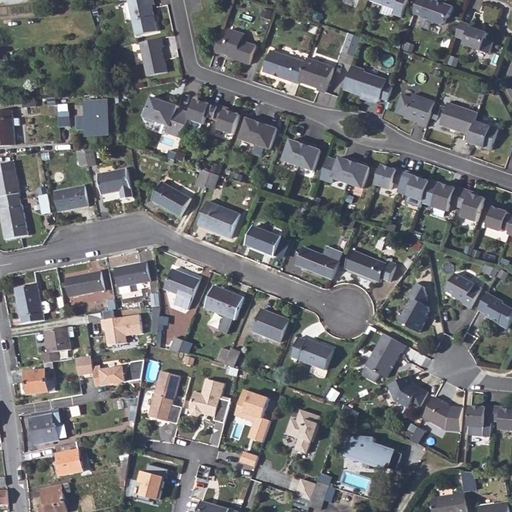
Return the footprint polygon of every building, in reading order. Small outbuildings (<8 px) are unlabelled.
[(153,15),(154,15),(152,5),(155,4),(153,0),(129,0),(128,0),(137,36),(158,31),(156,21),(155,21),(153,15)] [(368,0),(369,0),(396,10),(394,15),(402,18),(408,0),(368,0)] [(454,7),(445,4),(444,5),(439,3),(439,2),(433,0),(419,0),(414,14),(423,17),(423,18),(442,25),(445,24),(447,19),(450,17),(454,7)] [(482,29),(462,22),(456,38),(466,41),(464,45),(490,55),(494,43),(486,40),(489,34),(481,31),(482,29)] [(229,37),(221,34),(215,52),(223,55),(224,53),(231,55),(231,56),(231,55),(235,56),(235,58),(251,64),(257,45),(243,40),(245,33),(232,29),(229,37)] [(349,32),(344,52),(357,55),(363,36),(349,32)] [(162,38),(140,43),(148,76),(168,72),(165,59),(164,59),(161,47),(164,46),(162,38)] [(300,81),(307,62),(271,50),(264,72),(299,84),(300,81)] [(335,68),(308,58),(307,62),(300,81),(319,88),(318,90),(327,92),(335,68)] [(365,70),(352,66),(344,90),(362,95),(366,97),(368,100),(376,103),(379,101),(381,98),(388,100),(392,86),(385,84),(387,80),(364,73),(365,70)] [(411,98),(402,95),(396,112),(405,115),(410,117),(410,119),(419,122),(418,124),(426,127),(435,102),(413,94),(411,98)] [(168,102),(162,100),(151,96),(148,108),(145,109),(143,114),(146,120),(152,122),(155,121),(168,125),(165,132),(182,138),(189,118),(191,112),(178,107),(178,105),(168,102)] [(69,97),(59,98),(60,113),(71,112),(69,97)] [(213,118),(218,104),(210,101),(209,103),(203,101),(196,98),(191,112),(189,118),(204,123),(206,116),(213,118)] [(88,117),(79,118),(80,131),(89,130),(112,128),(110,100),(86,102),(88,117)] [(449,102),(440,124),(471,135),(476,121),(479,113),(449,102)] [(218,104),(213,118),(221,121),(218,128),(233,133),(240,114),(232,111),(226,109),(227,107),(218,104)] [(0,112),(0,146),(17,145),(15,126),(21,125),(21,119),(15,119),(14,111),(0,112)] [(255,143),(263,120),(256,117),(255,120),(252,119),(247,117),(240,138),(255,143)] [(263,120),(255,143),(270,148),(277,128),(272,126),(269,125),(270,122),(263,120)] [(471,135),(469,142),(491,150),(499,129),(476,121),(471,135)] [(112,128),(89,130),(89,137),(113,135),(112,128)] [(298,165),(307,142),(299,139),(298,142),(296,141),(290,139),(283,160),(298,165)] [(307,142),(298,165),(314,170),(321,150),(316,148),(313,147),(314,144),(307,142)] [(94,148),(86,149),(89,164),(89,166),(97,164),(94,148)] [(89,164),(86,149),(78,151),(81,166),(89,164)] [(324,179),(331,157),(329,156),(321,178),(324,179)] [(333,177),(348,182),(356,159),(349,156),(348,159),(345,158),(340,156),(339,160),(331,157),(324,179),(331,181),(333,177)] [(356,159),(348,182),(363,187),(370,167),(365,165),(362,164),(363,161),(356,159)] [(2,205),(21,201),(21,195),(22,194),(16,163),(0,165),(0,198),(1,198),(2,205)] [(403,185),(407,171),(398,168),(398,169),(392,167),(383,165),(376,184),(392,189),(394,182),(403,185)] [(128,169),(99,175),(103,195),(121,192),(123,200),(134,198),(128,169)] [(204,169),(197,186),(205,189),(206,186),(211,173),(204,169)] [(407,171),(403,185),(411,187),(408,195),(423,200),(430,181),(422,178),(415,176),(416,174),(407,171)] [(211,173),(206,186),(214,188),(219,175),(212,172),(211,173)] [(164,182),(153,200),(182,217),(192,199),(164,182)] [(458,206),(464,188),(457,186),(456,188),(450,185),(441,183),(433,206),(449,211),(451,204),(458,206)] [(86,185),(56,191),(60,212),(90,206),(86,185)] [(464,188),(458,206),(465,209),(463,216),(478,221),(486,198),(477,195),(471,193),(471,191),(464,188)] [(47,189),(39,191),(40,197),(49,196),(47,189)] [(49,196),(40,197),(43,215),(52,213),(49,196)] [(21,201),(2,205),(3,211),(2,211),(6,240),(29,236),(24,207),(23,208),(21,201)] [(209,201),(199,225),(231,238),(241,214),(209,201)] [(510,230),(511,224),(511,215),(508,214),(508,212),(493,206),(487,226),(502,231),(503,228),(510,230)] [(346,216),(343,224),(353,227),(356,219),(346,216)] [(254,226),(247,244),(275,255),(285,229),(275,225),(273,233),(254,226)] [(296,265),(332,279),(342,253),(325,246),(322,254),(303,247),(296,265)] [(352,250),(344,268),(379,282),(380,278),(389,281),(396,264),(387,260),(386,263),(352,250)] [(147,263),(117,269),(120,288),(121,288),(122,295),(131,293),(130,286),(151,282),(147,263)] [(173,269),(166,288),(180,294),(176,304),(189,309),(200,280),(173,269)] [(101,272),(68,279),(71,298),(105,291),(101,272)] [(471,309),(482,288),(456,274),(446,291),(458,298),(458,299),(464,303),(464,305),(471,309)] [(400,322),(420,333),(425,326),(423,325),(427,317),(430,312),(430,308),(426,306),(428,301),(426,288),(418,283),(410,297),(413,298),(400,322)] [(16,289),(23,325),(45,322),(43,314),(49,313),(51,310),(49,304),(47,303),(41,304),(38,285),(16,289)] [(213,286),(204,307),(223,315),(218,329),(227,333),(233,318),(235,319),(243,298),(213,286)] [(161,307),(160,294),(151,295),(153,308),(161,307)] [(504,302),(488,294),(479,310),(487,315),(487,316),(494,320),(495,319),(500,322),(501,325),(508,329),(511,322),(511,308),(505,305),(504,302)] [(261,308),(252,331),(278,341),(287,319),(261,308)] [(141,314),(102,319),(104,328),(106,328),(109,345),(128,342),(127,336),(144,333),(141,314)] [(70,338),(68,328),(46,332),(50,353),(44,355),(45,364),(73,359),(70,338)] [(403,354),(407,346),(385,334),(362,375),(377,383),(381,374),(388,378),(393,369),(395,365),(402,353),(403,354)] [(176,336),(170,350),(179,352),(184,340),(176,336)] [(296,343),(290,356),(325,369),(333,349),(306,338),(305,340),(295,336),(293,342),(296,343)] [(192,344),(184,340),(179,352),(188,354),(192,344)] [(217,359),(225,362),(230,350),(222,346),(217,359)] [(225,362),(225,364),(233,367),(240,351),(231,347),(230,350),(225,362)] [(92,356),(78,358),(80,378),(95,376),(94,371),(92,356)] [(129,366),(94,371),(95,376),(97,387),(127,383),(142,380),(145,361),(132,362),(129,366)] [(239,370),(232,368),(230,374),(237,376),(239,370)] [(30,394),(49,392),(48,384),(46,370),(26,372),(30,394)] [(164,421),(178,425),(183,408),(173,405),(181,376),(162,371),(150,415),(152,418),(158,420),(161,418),(164,419),(164,421)] [(414,384),(411,376),(389,386),(395,401),(409,408),(413,402),(421,407),(429,392),(420,387),(419,390),(416,388),(414,384)] [(215,421),(225,424),(231,401),(221,399),(222,396),(226,384),(207,379),(203,394),(195,392),(190,410),(193,415),(202,418),(203,414),(204,411),(217,415),(216,417),(215,421)] [(48,384),(49,392),(57,390),(56,383),(48,384)] [(245,391),(235,416),(256,423),(251,440),(265,444),(271,422),(264,419),(271,400),(245,391)] [(326,397),(333,401),(337,395),(331,391),(326,397)] [(436,397),(424,418),(446,431),(461,432),(463,408),(446,407),(442,404),(443,401),(436,397)] [(494,421),(495,407),(487,406),(487,408),(480,408),(471,407),(469,427),(485,428),(486,421),(494,421)] [(495,407),(494,421),(501,422),(501,430),(511,430),(511,410),(509,410),(503,410),(503,408),(495,407)] [(52,409),(32,413),(33,418),(32,418),(36,445),(60,441),(57,425),(55,425),(55,422),(62,420),(60,408),(52,409)] [(313,446),(323,420),(302,412),(297,423),(292,421),(287,436),(299,441),(295,452),(307,456),(311,445),(313,446)] [(419,427),(412,440),(418,444),(426,431),(419,427)] [(361,439),(350,435),(344,452),(371,461),(370,468),(383,469),(383,465),(397,470),(403,453),(375,444),(375,438),(361,436),(361,439)] [(82,440),(57,446),(61,465),(58,465),(60,475),(83,470),(79,446),(83,445),(82,440)] [(260,457),(245,453),(242,464),(256,468),(260,457)] [(126,480),(129,466),(130,455),(120,457),(123,467),(117,468),(120,481),(126,480)] [(210,469),(200,466),(196,478),(207,481),(210,469)] [(468,482),(466,470),(458,472),(460,484),(468,482)] [(474,471),(466,470),(468,482),(469,491),(477,489),(474,471)] [(321,473),(310,505),(321,509),(332,477),(321,473)] [(296,497),(311,502),(316,486),(301,480),(296,497)] [(46,507),(42,508),(42,511),(64,511),(68,511),(64,493),(71,492),(69,483),(43,488),(46,507)] [(0,505),(8,505),(6,490),(0,490),(0,505)] [(439,511),(472,511),(469,492),(437,497),(439,511)] [(204,500),(200,511),(240,511),(241,511),(204,500)] [(511,511),(511,501),(484,506),(484,511),(511,511)]
